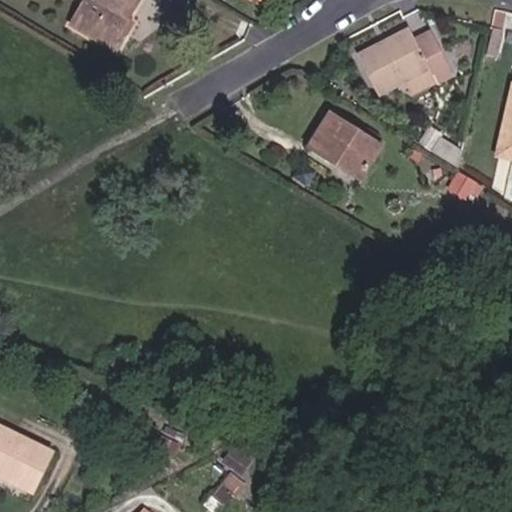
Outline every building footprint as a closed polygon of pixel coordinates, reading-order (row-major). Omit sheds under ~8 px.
[(123,34),(117,31),(124,20),(135,0),(83,0),(67,25),(112,52),(123,34)] [(504,5),(495,2),(489,19),(487,28),(482,48),(496,51),(503,23),(500,22),(504,5)] [(123,34),(130,23),(124,20),(117,31),(123,34)] [(452,64),(431,23),(415,31),(410,22),(360,48),(379,86),(397,77),(408,99),(443,81),(438,72),(452,64)] [(386,139),(334,107),(307,143),(340,164),(347,154),(368,168),(386,139)] [(442,152),(449,141),(431,129),(424,141),(442,152)] [(361,177),(368,168),(347,154),(340,164),(361,177)] [(469,196),(478,181),(461,170),(452,186),(469,196)] [(0,478),(34,494),(53,456),(0,432),(0,478)] [(244,480),(229,468),(213,490),(222,497),(228,489),(235,492),(244,480)]
